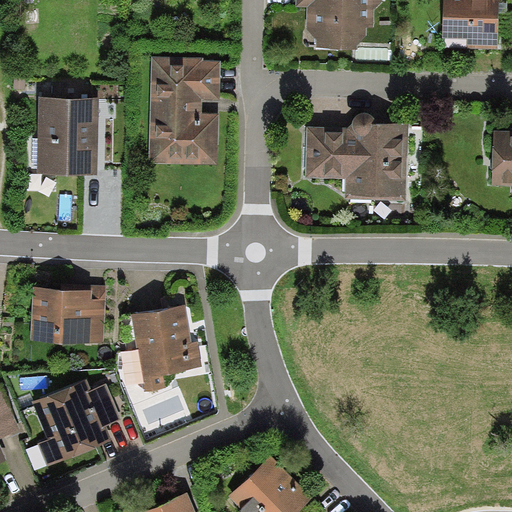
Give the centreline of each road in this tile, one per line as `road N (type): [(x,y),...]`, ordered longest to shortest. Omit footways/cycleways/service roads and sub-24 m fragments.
road 1 (residential): [(35,511),(283,405)]
road 2 (residential): [(511,84),(253,73)]
road 3 (residential): [(257,249),(0,241)]
road 4 (residential): [(511,252),(257,249)]
road 5 (residential): [(253,73),(257,249)]
road 6 (residential): [(257,249),(261,333),(283,405)]
road 7 (residential): [(283,405),(378,511)]
